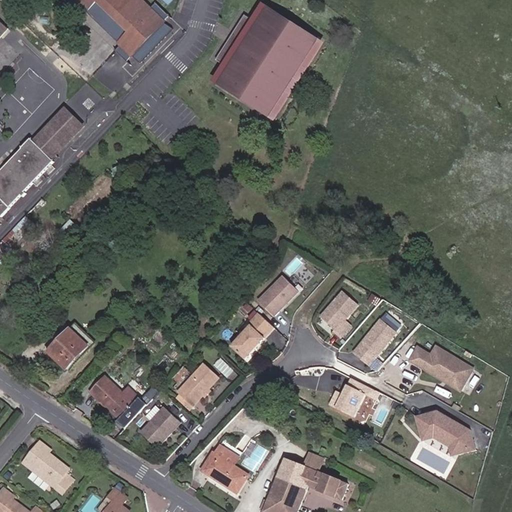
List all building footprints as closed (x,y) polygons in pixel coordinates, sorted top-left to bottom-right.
[(149,0),(83,0),(98,14),(110,2),(114,5),(107,12),(117,22),(124,16),(140,31),(128,44),(130,46),(135,51),(137,50),(143,55),(141,57),(149,65),(183,31),(173,25),(172,24),(171,23),(170,23),(169,24),(166,26),(164,24),(168,19),(161,12),(149,0)] [(140,31),(124,16),(117,22),(107,12),(114,5),(110,2),(98,14),(128,44),(140,31)] [(167,6),(161,12),(168,19),(164,24),(166,26),(169,24),(170,23),(171,23),(172,24),(173,25),(179,19),(167,6)] [(271,118),(319,43),(268,10),(259,24),(247,16),(218,61),(230,69),(220,85),(271,118)] [(135,51),(130,46),(125,52),(136,62),(141,57),(143,55),(137,50),(135,51)] [(32,149),(46,163),(79,132),(65,117),(32,149)] [(0,214),(50,167),(46,163),(32,149),(28,144),(18,152),(20,154),(3,171),(10,179),(8,181),(4,177),(1,181),(5,184),(2,186),(0,183),(0,214)] [(126,178),(134,166),(130,163),(122,175),(126,178)] [(10,179),(3,171),(0,173),(0,183),(2,186),(5,184),(1,181),(4,177),(8,181),(10,179)] [(78,237),(89,227),(84,222),(74,233),(78,237)] [(305,293),(288,277),(264,301),(281,318),(305,293)] [(365,308),(348,292),(327,318),(341,329),(338,333),(346,339),(357,327),(353,323),(365,308)] [(377,306),(381,300),(373,295),(369,301),(377,306)] [(280,330),(263,314),(255,323),(258,326),(238,348),(252,361),(280,330)] [(403,333),(386,319),(359,353),(375,365),(403,333)] [(66,339),(52,354),(71,371),(92,347),(85,341),(89,336),(77,325),(73,331),(66,339)] [(66,339),(73,331),(70,329),(63,336),(66,339)] [(96,342),(89,336),(85,341),(92,347),(96,342)] [(418,350),(410,363),(424,371),(425,368),(461,390),(473,371),(436,349),(431,358),(418,350)] [(204,394),(210,389),(220,377),(206,364),(180,393),(181,395),(178,399),(190,410),(204,394)] [(425,368),(424,371),(460,393),(461,390),(425,368)] [(110,377),(95,393),(115,411),(112,417),(121,422),(123,420),(130,427),(151,403),(133,386),(127,393),(110,377)] [(363,392),(354,387),(341,410),(361,419),(372,396),(377,400),(381,393),(367,385),(363,392)] [(143,434),(159,449),(182,422),(178,419),(173,414),(166,408),(143,434)] [(183,414),(178,409),(173,414),(178,419),(183,414)] [(436,412),(413,417),(418,439),(436,434),(441,438),(440,441),(447,445),(455,443),(455,446),(464,451),(470,440),(470,432),(436,412)] [(440,441),(441,438),(436,434),(418,439),(419,442),(430,440),(445,448),(447,458),(472,453),(470,440),(464,451),(455,446),(455,443),(447,445),(440,441)] [(253,439),(244,452),(251,457),(246,465),(256,471),(270,450),(253,439)] [(245,458),(225,445),(208,473),(243,496),(255,476),(240,467),(245,458)] [(43,460),(49,454),(40,446),(34,452),(43,460)] [(60,480),(69,470),(49,454),(43,460),(34,452),(25,463),(62,494),(68,487),(60,480)] [(298,511),(309,489),(317,471),(287,458),(263,511),(298,511)] [(309,489),(340,503),(348,484),(317,471),(309,489)] [(14,499),(15,498),(4,489),(0,493),(0,499),(7,506),(14,499)] [(134,500),(120,490),(115,498),(119,502),(110,511),(137,511),(129,507),(134,500)] [(41,511),(37,508),(34,511),(27,511),(14,499),(7,506),(0,499),(0,511),(41,511)]
